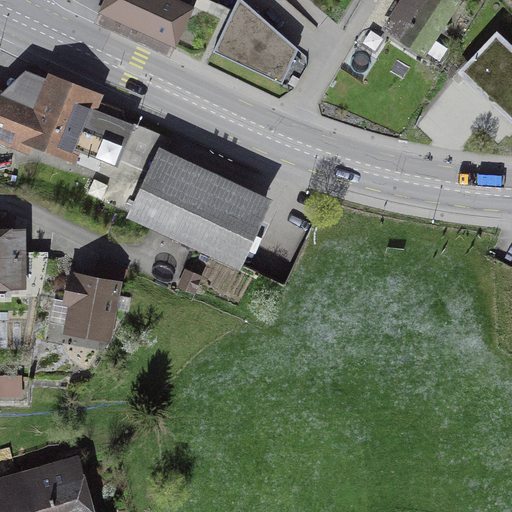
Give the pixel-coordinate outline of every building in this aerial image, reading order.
[(185,0),(114,0),(106,18),(165,44),(185,0)] [(236,0),(213,52),(281,84),(295,55),(253,18),(257,13),(242,0),(236,0)] [(403,0),(386,27),(422,50),(432,36),(436,39),(445,26),(440,23),(454,1),(458,4),(460,0),(403,0)] [(511,52),(497,38),(465,72),(511,117),(511,52)] [(25,70),(1,93),(0,93),(0,137),(19,145),(23,137),(72,156),(75,149),(102,159),(86,193),(236,263),(248,238),(237,232),(253,196),(163,153),(168,140),(120,119),(122,114),(93,103),(95,98),(25,70)] [(0,296),(4,297),(4,293),(8,289),(14,289),(14,283),(18,283),(18,234),(0,234),(0,296)] [(73,279),(69,301),(75,302),(70,327),(105,334),(114,287),(73,279)] [(0,386),(24,386),(23,361),(0,362),(0,386)] [(82,511),(71,470),(0,490),(0,511),(82,511)]
